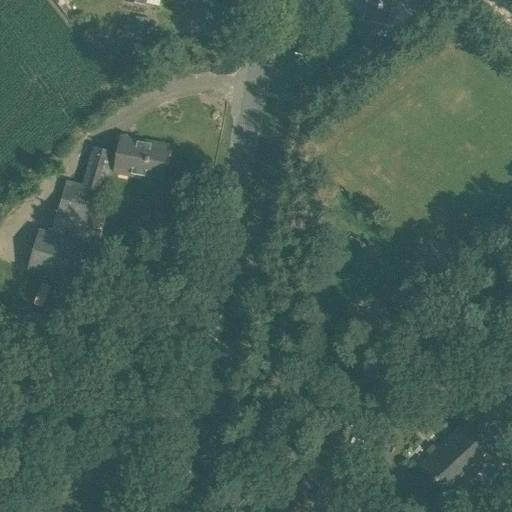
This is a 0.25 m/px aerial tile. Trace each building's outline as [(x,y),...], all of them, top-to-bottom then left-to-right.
[(366,0),(363,21),(387,25),(391,0),(366,0)] [(440,0),(404,0),(419,19),(442,2),(440,0)] [(134,32),(145,35),(148,21),(137,19),(134,32)] [(134,45),(131,60),(154,65),(157,49),(134,45)] [(120,139),(114,174),(160,182),(167,147),(120,139)] [(65,183),(60,200),(96,210),(113,155),(94,150),(82,188),(65,183)] [(60,199),(51,234),(86,245),(83,254),(94,256),(107,213),(96,210),(60,200),(60,199)] [(39,230),(26,273),(73,287),(83,254),(86,245),(51,234),(39,230)] [(350,306),(342,324),(374,340),(383,321),(350,306)] [(465,423),(419,466),(448,497),(494,454),(465,423)] [(322,511),(358,479),(325,444),(251,511),(322,511)]
